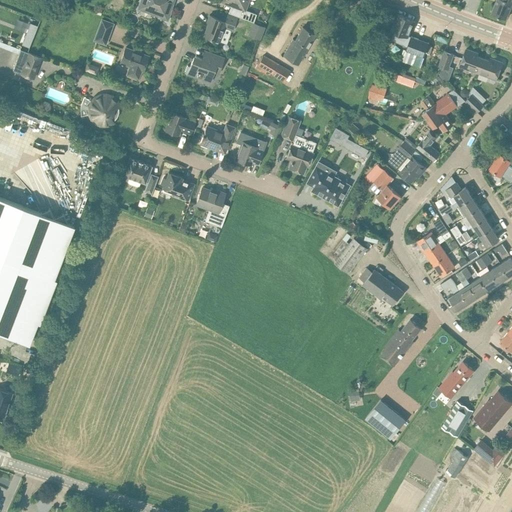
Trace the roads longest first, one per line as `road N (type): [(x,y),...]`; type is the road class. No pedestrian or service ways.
road 1 (residential): [(281,192),(140,140),(192,0)]
road 2 (residential): [(461,153),(400,216),(394,246),(440,314),(474,343)]
road 3 (unclassified): [(152,511),(0,460)]
